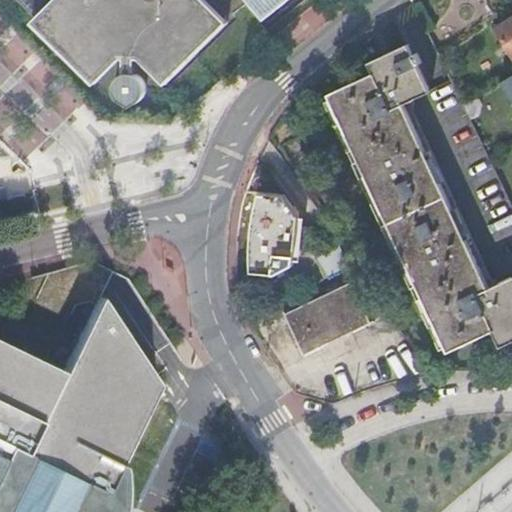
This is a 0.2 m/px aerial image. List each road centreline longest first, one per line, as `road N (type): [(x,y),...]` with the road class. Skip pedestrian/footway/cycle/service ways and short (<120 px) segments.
road 1 (tertiary): [(212,199),(205,272),(218,328),(292,461),(338,511)]
road 2 (tertiary): [(378,0),(260,101),(234,134),(212,199)]
road 3 (residential): [(0,76),(56,129),(80,169),(92,234)]
road 4 (residential): [(212,199),(92,234)]
